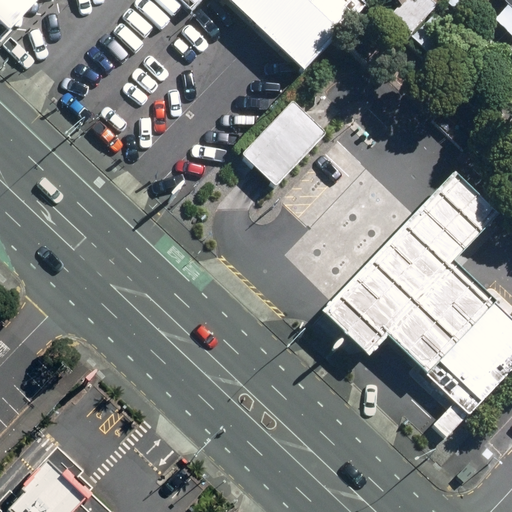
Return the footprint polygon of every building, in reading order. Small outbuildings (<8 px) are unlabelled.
[(0,0),(0,20),(11,30),(39,0),(0,0)] [(218,0),(300,77),(339,36),(334,31),(358,5),(353,0),(218,0)] [(388,0),(397,7),(387,17),(407,35),(434,6),(427,0),(388,0)] [(448,0),(445,4),(463,22),(484,0),(448,0)] [(511,0),(498,0),(511,12),(511,0)] [(431,14),(409,36),(426,55),(449,33),(431,14)] [(322,138),(288,105),(236,157),(270,191),(322,138)] [(408,359),(472,293),(432,255),(482,204),(440,163),(308,302),(352,344),(371,324),(408,359)] [(511,340),(511,322),(476,288),(472,293),(408,359),(453,402),(511,340)] [(83,470),(58,447),(56,450),(20,488),(24,492),(4,511),(89,511),(80,503),(93,489),(88,485),(78,476),(83,470)] [(470,463),(457,476),(464,483),(477,470),(470,463)]
